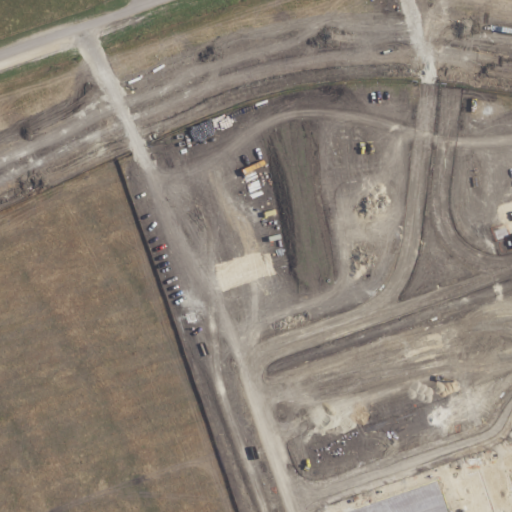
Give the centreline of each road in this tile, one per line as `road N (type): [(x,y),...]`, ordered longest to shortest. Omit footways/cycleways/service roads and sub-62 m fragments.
road 1 (residential): [(511,61),(429,51),(285,62),(152,107),(0,177)]
road 2 (track): [(181,0),(0,58)]
